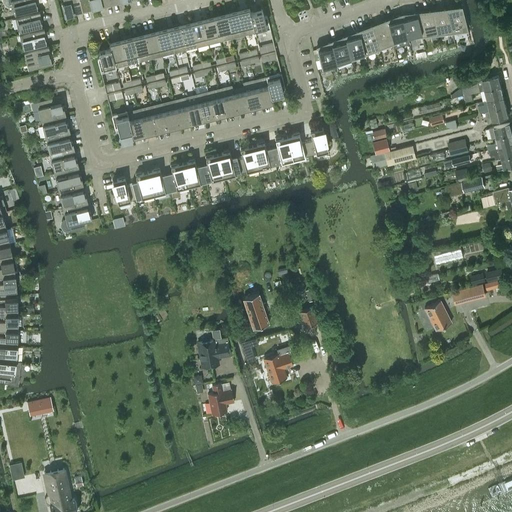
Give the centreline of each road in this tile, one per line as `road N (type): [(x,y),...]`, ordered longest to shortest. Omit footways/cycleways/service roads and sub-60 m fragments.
road 1 (unclassified): [(149,511),(444,397),(511,361)]
road 2 (residential): [(73,73),(97,164),(306,111),(286,35)]
road 3 (tertiary): [(269,511),(511,411)]
road 4 (residential): [(64,34),(207,0)]
